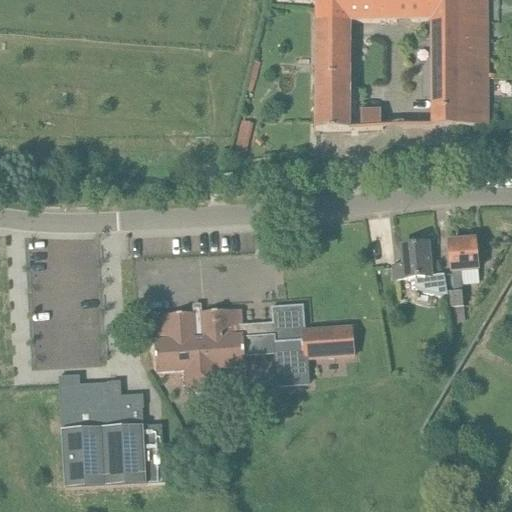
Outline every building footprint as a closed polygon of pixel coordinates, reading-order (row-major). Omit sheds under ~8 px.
[(345,25),(430,23),(430,22),(458,21),(458,0),(311,0),(316,132),(349,131),(345,25)] [(487,127),(486,107),(482,0),(458,0),(458,21),(430,22),(430,23),(433,128),(487,127)] [(361,111),(361,129),(381,128),(381,111),(361,111)] [(253,125),(241,124),(235,149),(246,151),(253,125)] [(222,162),(228,164),(231,153),(225,151),(222,162)] [(479,274),(477,261),(475,242),(450,244),(454,293),(450,294),(452,309),(453,325),(464,324),(464,308),(462,275),(479,274)] [(431,276),(430,266),(428,246),(402,248),(403,267),(394,268),(395,284),(414,282),(415,292),(448,300),(444,275),(431,276)] [(244,338),(258,337),(274,336),(278,388),(308,386),(306,361),(354,358),(352,330),(304,333),(303,307),(272,309),(273,327),(242,329),(240,312),(202,314),(202,316),(193,317),(193,315),(154,318),(156,343),(155,343),(157,374),(186,372),(187,394),(218,392),(216,370),(246,368),(244,338)] [(421,368),(434,376),(443,360),(430,352),(421,368)] [(72,378),(58,379),(59,388),(72,387),(72,378)] [(59,388),(65,491),(165,485),(162,428),(143,429),(142,398),(120,399),(119,389),(110,390),(110,385),(80,387),(80,390),(72,390),(72,387),(59,388)] [(481,511),(466,480),(450,487),(461,511),(481,511)]
